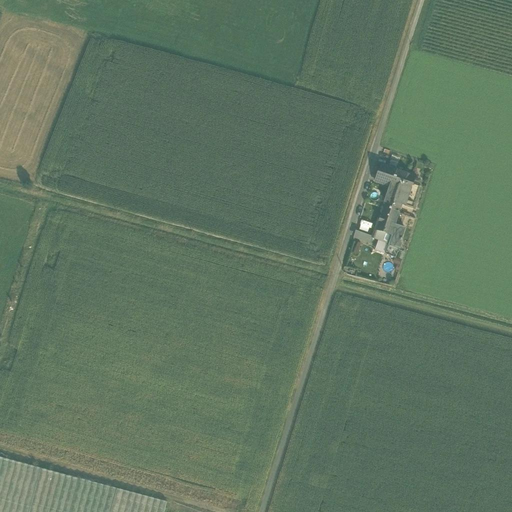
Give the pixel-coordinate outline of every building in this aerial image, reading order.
[(149,24),(153,13),(125,4),(121,14),(149,24)] [(395,170),(383,166),(378,182),(389,186),(395,170)] [(404,205),(411,184),(409,183),(411,176),(395,170),(389,186),(393,187),(390,198),(386,197),(382,208),(398,214),(401,205),(401,204),(404,205)] [(411,184),(404,205),(413,207),(420,187),(411,184)] [(398,214),(382,208),(375,230),(392,236),(401,239),(404,229),(403,228),(403,229),(394,226),(398,214)] [(392,236),(375,230),(372,238),(378,240),(385,243),(385,244),(388,246),(392,236)] [(369,237),(356,232),(354,238),(367,243),(369,237)] [(401,239),(392,236),(388,246),(397,249),(400,241),(401,241),(401,240),(401,239)] [(385,243),(378,240),(374,251),(385,254),(388,246),(385,244),(385,243)] [(397,249),(388,246),(385,254),(394,258),(397,249)] [(163,511),(166,502),(0,458),(0,511),(163,511)]
